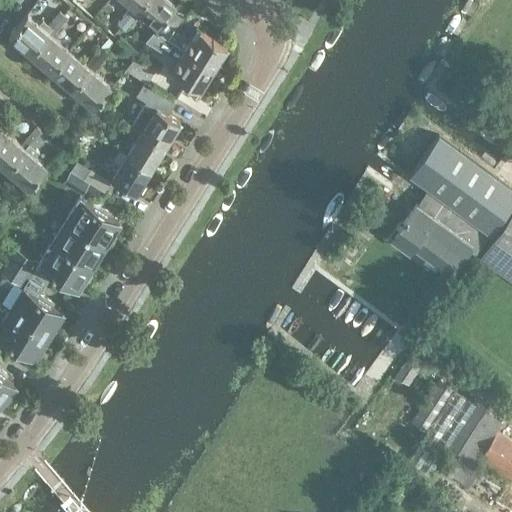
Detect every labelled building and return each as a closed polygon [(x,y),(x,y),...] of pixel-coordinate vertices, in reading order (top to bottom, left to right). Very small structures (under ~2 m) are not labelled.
[(135,25),(143,15),(159,28),(172,10),(171,9),(175,4),(170,0),(143,0),(133,12),(128,8),(122,15),(128,19),(127,21),(130,23),(131,22),(135,25)] [(125,0),(128,2),(126,5),(129,7),(128,8),(133,12),(143,0),(125,0)] [(55,16),(59,20),(57,22),(60,25),(67,16),(60,10),(55,16)] [(156,32),(164,37),(214,68),(227,46),(197,27),(189,40),(172,30),(181,16),(172,10),(159,28),(156,32)] [(59,20),(55,16),(48,24),(43,18),(38,24),(27,15),(9,36),(22,47),(21,49),(26,54),(28,52),(30,54),(52,28),(55,30),(60,25),(57,22),(59,20)] [(128,19),(122,15),(117,22),(125,29),(130,23),(127,21),(128,19)] [(39,61),(51,71),(69,50),(54,37),(58,33),(55,30),(52,28),(30,54),(34,57),(32,59),(37,63),(39,61)] [(164,37),(160,43),(179,55),(170,70),(187,80),(182,88),(196,96),(214,68),(164,37)] [(101,44),(95,51),(100,55),(98,58),(102,61),(110,51),(101,44)] [(85,63),(69,50),(51,71),(64,82),(62,84),(67,89),(69,87),(72,89),(94,64),(97,66),(102,61),(98,58),(100,55),(95,51),(85,63)] [(125,68),(147,81),(155,69),(134,57),(125,68)] [(94,64),(72,89),(75,92),(73,94),(79,98),(80,97),(93,107),(111,86),(93,71),(97,66),(94,64)] [(131,124),(141,130),(165,145),(180,121),(168,114),(176,100),(144,80),(136,94),(146,100),(131,124)] [(44,132),(36,125),(28,135),(36,141),(44,132)] [(141,130),(126,153),(151,168),(165,145),(141,130)] [(4,131),(0,135),(0,167),(2,169),(4,167),(7,169),(25,148),(28,151),(33,145),(36,141),(28,135),(20,144),(4,131)] [(409,174),(490,233),(511,202),(511,186),(439,133),(409,174)] [(25,148),(7,169),(10,172),(8,174),(14,180),(16,177),(28,188),(46,167),(35,157),(39,151),(33,145),(28,151),(25,148)] [(114,159),(120,163),(111,176),(136,192),(151,168),(126,153),(120,149),(114,159)] [(71,169),(89,180),(104,190),(111,180),(77,159),(71,169)] [(70,169),(61,183),(80,195),(89,180),(71,169),(70,169)] [(490,233),(427,187),(417,201),(417,200),(390,237),(410,251),(413,247),(451,274),(469,249),(475,253),(490,233)] [(81,195),(68,217),(105,241),(119,219),(108,212),(110,210),(96,201),(94,204),(81,195)] [(511,208),(479,257),(511,279),(511,208)] [(68,217),(54,239),(92,263),(105,241),(68,217)] [(18,247),(10,260),(46,281),(47,279),(53,272),(66,280),(68,278),(78,285),(92,263),(54,239),(40,261),(18,247)] [(46,281),(10,260),(3,271),(25,285),(11,307),(49,332),(64,309),(52,302),(54,300),(40,291),(46,281)] [(49,332),(11,307),(0,323),(0,332),(10,338),(8,340),(23,349),(24,347),(35,354),(49,332)] [(394,374),(379,398),(389,405),(404,381),(408,383),(419,366),(406,357),(395,374),(394,374)] [(0,402),(16,383),(6,375),(7,373),(0,366),(0,402)] [(427,432),(408,460),(430,475),(449,446),(476,404),(439,379),(411,421),(427,432)] [(382,406),(375,401),(363,418),(370,423),(382,406)] [(454,448),(440,469),(463,483),(462,484),(468,488),(479,470),(473,466),(479,457),(511,477),(511,439),(497,430),(502,421),(492,415),(494,413),(477,402),(476,404),(449,446),(454,448)]
